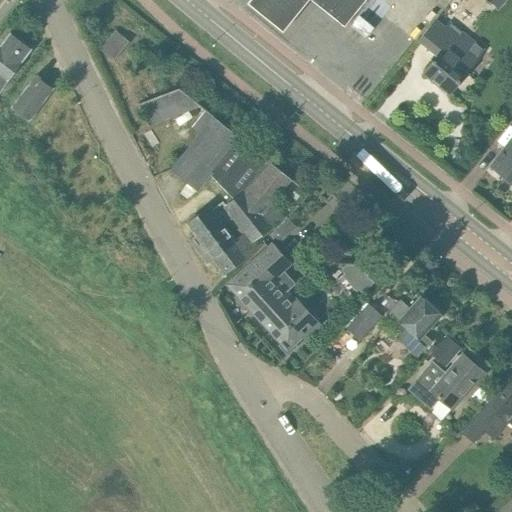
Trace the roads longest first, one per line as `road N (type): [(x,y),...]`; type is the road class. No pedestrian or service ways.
road 1 (unclassified): [(245,378),(139,188),(51,0)]
road 2 (primary): [(380,159),(188,0)]
road 3 (residential): [(412,511),(305,396),(245,378)]
road 4 (primary): [(380,159),(421,211),(511,286)]
road 5 (primary): [(511,256),(380,159)]
road 6 (unclassified): [(326,511),(245,378)]
